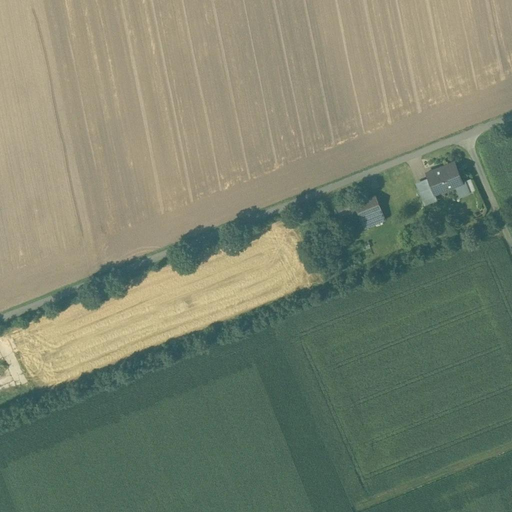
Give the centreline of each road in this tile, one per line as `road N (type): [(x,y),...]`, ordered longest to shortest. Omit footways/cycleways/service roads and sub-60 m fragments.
road 1 (residential): [(0,317),(465,135)]
road 2 (unclassified): [(511,247),(465,135)]
